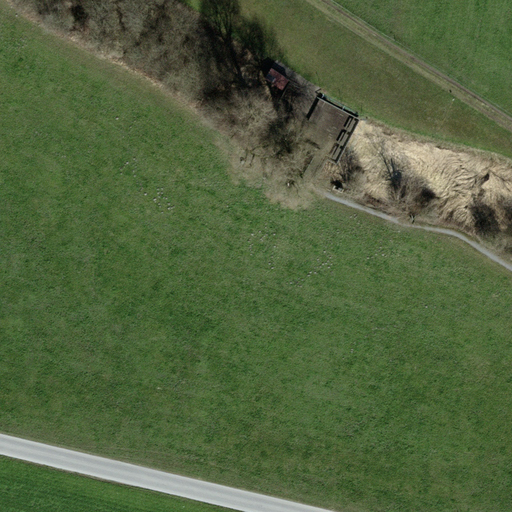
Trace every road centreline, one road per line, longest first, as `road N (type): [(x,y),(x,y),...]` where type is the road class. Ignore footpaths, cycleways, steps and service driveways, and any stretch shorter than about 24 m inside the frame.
road 1 (unclassified): [(0,439),(315,511)]
road 2 (track): [(511,122),(321,0)]
